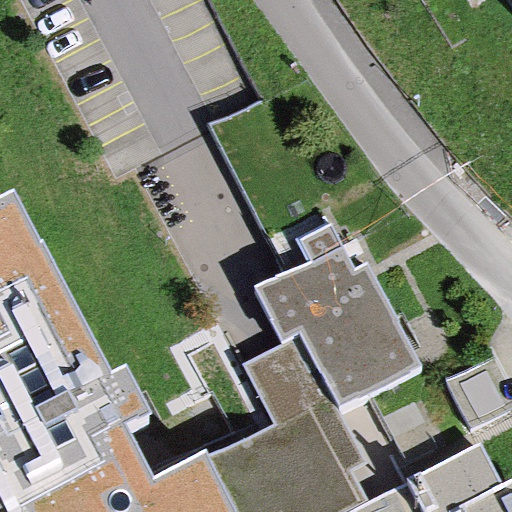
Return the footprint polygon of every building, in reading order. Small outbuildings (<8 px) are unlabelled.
[(511,0),(463,0),(471,12),(490,0),(503,0),(511,14),(511,0)] [(16,208),(0,218),(0,511),(231,511),(209,476),(165,499),(16,208)] [(306,263),(252,290),(285,361),(302,360),(336,433),(440,379),(371,258),(355,266),(334,223),(294,243),(306,263)] [(477,428),(511,410),(511,387),(496,357),(452,380),(477,428)] [(289,374),(256,386),(284,436),(230,467),(251,511),(337,511),(354,503),(289,374)] [(511,511),(511,469),(498,446),(368,511),(511,511)]
